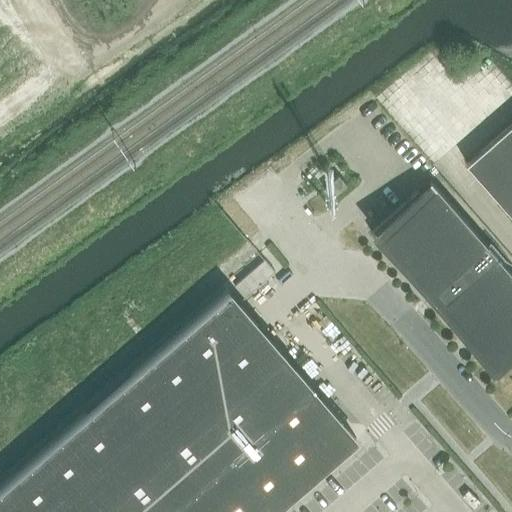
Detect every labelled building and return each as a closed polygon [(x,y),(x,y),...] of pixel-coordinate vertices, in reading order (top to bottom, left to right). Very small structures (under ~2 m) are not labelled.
[(511,122),(466,163),(511,214),(511,122)] [(339,174),(325,187),(333,196),(347,183),(339,174)] [(371,232),(428,297),(430,296),(425,291),(431,285),(497,360),(511,346),(511,269),(431,179),(430,180),(436,187),(425,197),(418,190),(371,232)] [(234,285),(245,297),(275,271),(264,259),(234,285)] [(269,511),(356,437),(229,290),(0,489),(0,511),(269,511)]
